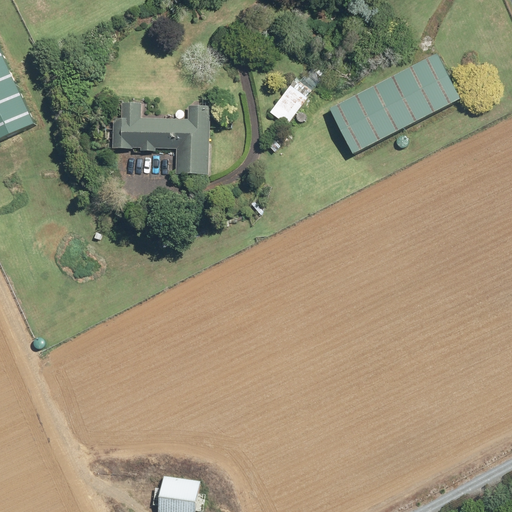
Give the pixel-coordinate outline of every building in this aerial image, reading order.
[(0,142),(37,126),(0,44),(0,142)] [(355,157),(464,101),(441,56),(332,111),(355,157)] [(311,92),(298,84),(294,82),(291,87),(273,115),(290,126),(311,92)] [(142,119),(143,105),(126,104),(126,119),(125,122),(121,122),(117,122),(116,150),(157,152),(157,148),(179,149),(178,174),(209,176),(212,109),(191,108),(190,121),(142,119)] [(159,511),(196,511),(204,511),(206,496),(198,495),(200,482),(164,478),(163,489),(156,489),(154,507),(160,508),(159,511)]
